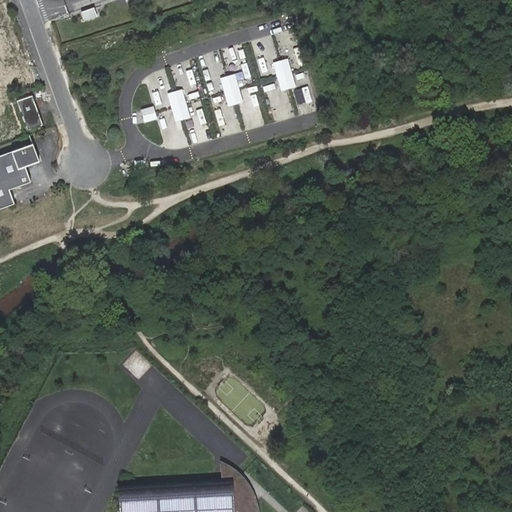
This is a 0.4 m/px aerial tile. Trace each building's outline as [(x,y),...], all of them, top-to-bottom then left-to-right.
[(81,10),(83,18),(95,16),(93,8),(81,10)] [(288,59),(273,63),(281,91),(289,89),(296,87),(288,59)] [(193,67),(179,72),(184,87),(197,82),(193,67)] [(235,75),(220,79),(228,107),(236,105),(243,103),(235,75)] [(296,89),(300,102),(312,98),(308,85),(296,89)] [(175,92),(167,94),(175,122),(183,120),(190,118),(182,90),(175,92)] [(35,93),(17,99),(27,129),(45,123),(35,93)] [(153,107),(141,110),(144,124),(157,120),(153,107)] [(193,116),(195,129),(206,127),(204,114),(193,116)] [(0,206),(13,202),(9,188),(30,181),(25,166),(39,161),(33,143),(0,154),(0,206)] [(145,160),(134,161),(135,170),(145,169),(145,160)] [(221,479),(119,485),(120,511),(257,511),(256,503),(253,496),(245,497),(244,485),(247,485),(246,484),(241,477),(235,472),(227,466),(220,463),(221,479)] [(249,484),(246,484),(247,485),(244,485),(245,497),(253,496),(255,496),(252,488),(249,484)]
